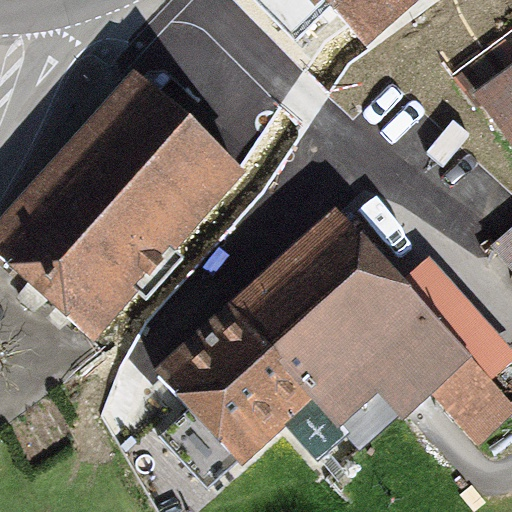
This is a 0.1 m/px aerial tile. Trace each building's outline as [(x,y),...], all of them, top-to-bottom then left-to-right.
[(324,0),(365,46),(418,0),(324,0)] [(511,70),(468,105),(511,161),(511,70)] [(132,72),(0,229),(0,255),(93,338),(241,169),(132,72)] [(323,208),(148,365),(222,448),(294,383),(318,411),(364,369),(385,392),(406,373),(463,434),(499,401),(478,378),(497,360),(407,261),(387,279),(323,208)] [(511,227),(488,247),(511,276),(511,227)]
